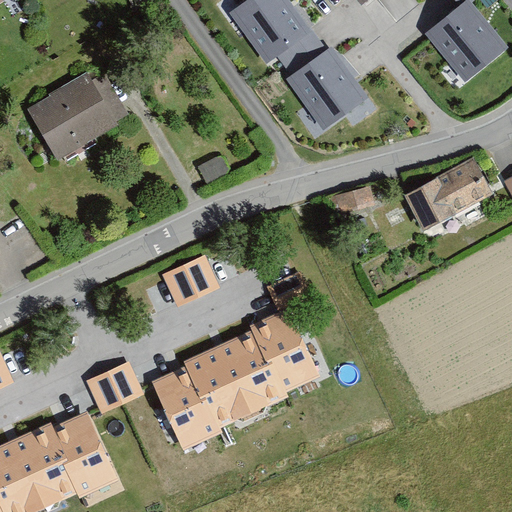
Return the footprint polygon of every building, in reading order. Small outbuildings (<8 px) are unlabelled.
[(0,0),(0,11),(17,0),(0,0)] [(266,63),(312,31),(289,0),(247,0),(230,12),(266,63)] [(378,0),(356,0),(366,11),(378,0)] [(465,0),(425,33),(465,83),(509,48),(469,0),(465,0)] [(323,130),(368,98),(332,46),(287,77),(323,130)] [(87,78),(25,116),(58,169),(121,130),(116,122),(129,114),(106,78),(92,87),(87,78)] [(474,159),(407,197),(428,234),(495,196),(474,159)] [(337,210),(373,205),(371,187),(335,192),(337,210)] [(162,275),(178,308),(221,288),(206,255),(162,275)] [(301,271),(268,285),(281,316),(314,301),(301,271)] [(185,367),(152,381),(182,450),(224,432),(222,426),(289,397),(286,392),(321,377),(290,307),(250,324),(253,331),(183,362),(185,367)] [(0,389),(15,382),(0,350),(0,389)] [(130,360),(87,380),(102,414),(145,394),(130,360)] [(0,511),(35,511),(78,492),(80,497),(120,479),(89,411),(54,427),(52,422),(0,446),(0,511)]
